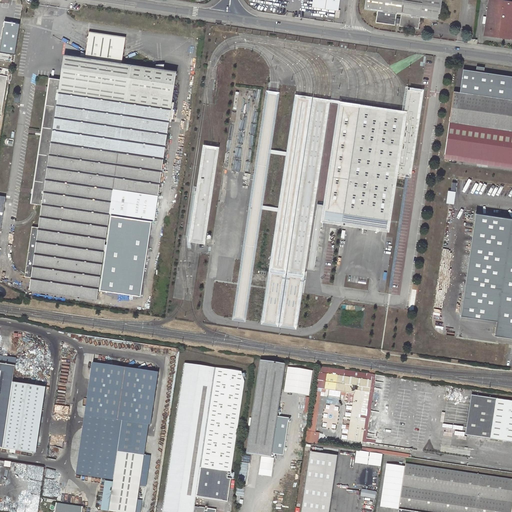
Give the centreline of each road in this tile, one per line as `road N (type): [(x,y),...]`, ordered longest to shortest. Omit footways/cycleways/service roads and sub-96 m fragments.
road 1 (unknown): [(144,511),(165,371),(157,359),(83,347)]
road 2 (unclassified): [(348,33),(511,57)]
road 3 (unclassified): [(227,14),(348,33)]
